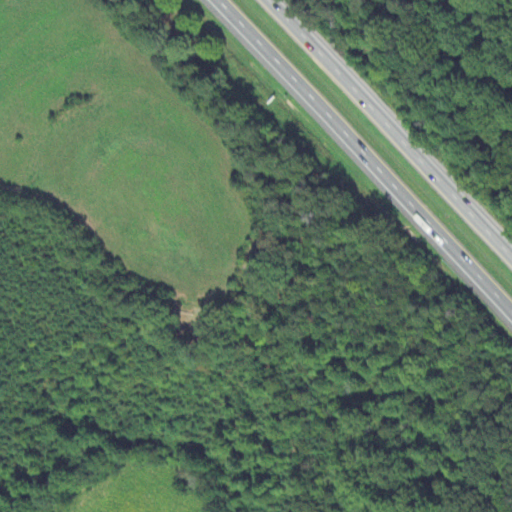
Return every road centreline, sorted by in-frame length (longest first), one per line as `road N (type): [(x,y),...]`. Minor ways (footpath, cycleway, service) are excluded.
road 1 (motorway): [(206,0),(511,314)]
road 2 (motorway): [(511,253),(269,0)]
